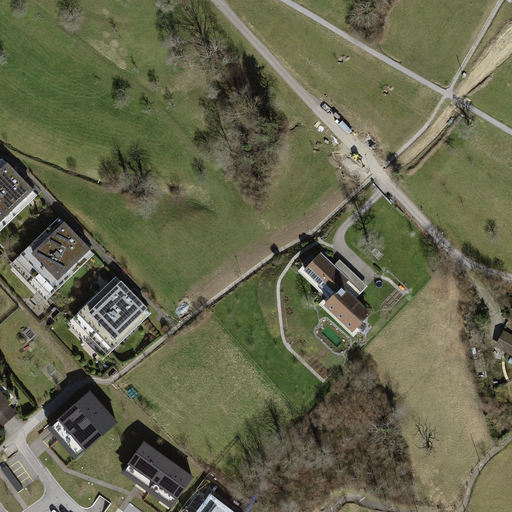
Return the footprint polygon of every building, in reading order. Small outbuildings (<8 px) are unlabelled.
[(0,232),(38,195),(3,161),(0,163),(0,232)] [(95,255),(60,220),(11,266),(47,303),(95,255)] [(320,252),(303,268),(332,294),(323,303),(353,330),(370,312),(356,298),(367,286),(339,260),(335,265),(320,252)] [(152,314),(117,278),(68,325),(104,362),(152,314)] [(511,355),(511,333),(503,329),(493,346),(511,355)] [(0,426),(0,427),(16,413),(7,403),(9,401),(0,390),(0,426)] [(111,416),(90,392),(55,422),(56,423),(60,427),(57,429),(55,431),(62,439),(74,452),(78,448),(82,453),(103,434),(102,432),(110,425),(106,420),(111,416)] [(193,477),(144,442),(123,472),(137,483),(142,476),(147,479),(146,481),(144,484),(150,488),(168,501),(171,496),(176,500),(193,477)] [(11,470),(9,467),(3,471),(21,494),(26,490),(11,470)] [(229,511),(209,496),(196,511),(229,511)]
